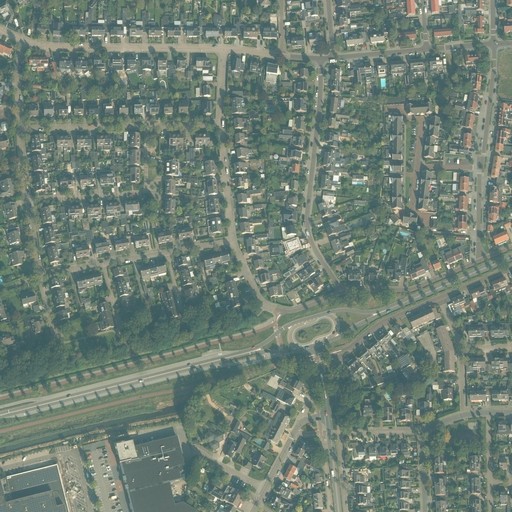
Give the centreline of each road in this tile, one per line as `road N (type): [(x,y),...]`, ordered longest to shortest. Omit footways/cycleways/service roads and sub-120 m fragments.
road 1 (residential): [(320,59),(307,230),(342,292)]
road 2 (secondary): [(14,411),(245,353)]
road 3 (residential): [(25,41),(224,50)]
road 4 (residential): [(339,432),(334,370),(341,350),(440,297)]
road 5 (residential): [(26,199),(142,192),(145,126)]
road 6 (residential): [(481,260),(410,289),(342,292)]
road 7 (secondary): [(381,312),(511,257)]
road 8 (residential): [(18,129),(145,126)]
road 9 (residential): [(493,43),(479,167)]
